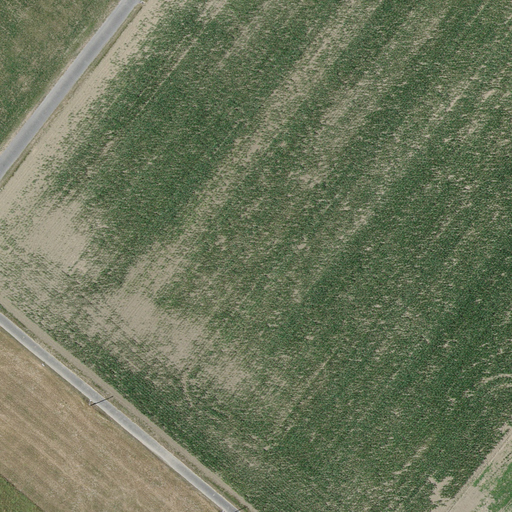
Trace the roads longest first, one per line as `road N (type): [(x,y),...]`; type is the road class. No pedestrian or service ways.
road 1 (track): [(0,318),(231,511)]
road 2 (track): [(131,0),(0,169)]
